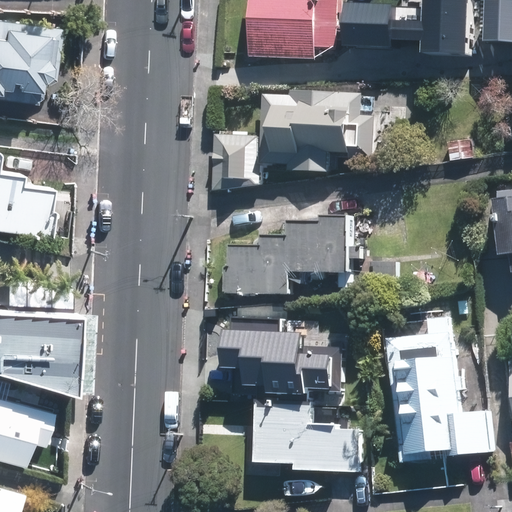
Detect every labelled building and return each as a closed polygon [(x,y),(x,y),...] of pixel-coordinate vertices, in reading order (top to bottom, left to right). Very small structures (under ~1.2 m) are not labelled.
[(336,45),(336,0),(251,0),(251,55),(313,57),(313,56),(313,45),(336,45)] [(465,56),(466,0),(423,0),(423,22),(389,21),(389,4),(343,3),(341,44),(387,45),(387,39),(422,40),(421,55),(465,56)] [(511,41),(511,0),(484,0),(484,40),(511,41)] [(54,71),(60,22),(0,14),(0,94),(34,99),(38,96),(40,93),(42,80),(46,80),(53,74),(54,71)] [(376,157),(378,112),(365,111),(366,91),(294,88),(294,92),(266,90),(263,161),(290,163),(290,169),(331,170),(332,150),(353,150),(353,156),(376,157)] [(218,132),(216,189),(263,184),(264,164),(261,164),(262,134),(218,132)] [(452,159),(475,156),(472,138),(450,142),(452,159)] [(52,235),(55,210),(55,209),(54,208),(54,207),(53,206),(52,206),(51,206),(53,184),(21,181),(23,170),(0,167),(0,228),(44,234),(52,235)] [(511,189),(500,191),(501,195),(497,194),(504,252),(511,250),(511,189)] [(351,245),(352,214),(323,213),(323,221),(289,220),(289,235),(262,234),(262,244),(231,243),(230,265),(225,265),(225,293),(286,294),(286,272),(350,274),(350,259),(362,259),(363,246),(351,245)] [(399,261),(372,260),(372,281),(399,282),(399,261)] [(0,367),(62,386),(64,305),(0,303),(0,367)] [(459,376),(452,316),(432,318),(433,332),(391,337),(403,462),(437,458),(436,451),(450,450),(451,456),(494,451),(489,410),(462,413),(459,389),(466,388),(464,375),(459,376)] [(299,333),(222,330),(221,365),(245,366),(244,384),(265,385),(265,391),(340,394),(341,356),(298,354),(299,333)] [(53,416),(0,400),(0,459),(25,467),(32,442),(44,446),(53,416)] [(312,403),(252,400),(250,461),(292,463),(292,470),(356,473),(358,425),(311,423),(312,403)] [(18,511),(23,497),(0,490),(0,511),(18,511)]
